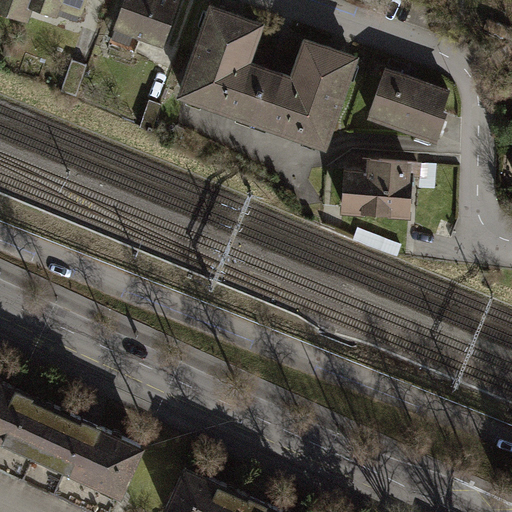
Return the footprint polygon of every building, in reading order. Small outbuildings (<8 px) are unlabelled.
[(29,3),(29,0),(0,0),(0,7),(24,16),(29,3)] [(29,0),(29,3),(78,20),(84,0),(29,0)] [(125,0),(116,26),(164,42),(178,0),(125,0)] [(183,90),(253,115),(270,69),(245,61),(258,23),(212,7),(183,90)] [(294,78),(270,69),(253,115),(323,141),(353,57),(307,41),(294,78)] [(91,64),(74,59),(63,91),(80,97),(91,64)] [(449,88),(386,65),(368,114),(437,139),(445,115),(440,113),(449,88)] [(164,104),(151,100),(143,124),(156,128),(164,104)] [(367,166),(344,165),(342,212),(410,215),(413,159),(380,157),(368,156),(367,166)] [(438,164),(422,163),(421,186),(437,187),(438,164)] [(358,225),(354,235),(398,253),(402,244),(358,225)] [(57,405),(0,379),(0,435),(36,451),(57,405)] [(142,444),(57,405),(36,451),(121,490),(142,444)] [(0,468),(98,511),(111,511),(121,490),(36,451),(0,435),(0,468)] [(291,511),(187,465),(166,511),(168,511),(291,511)]
